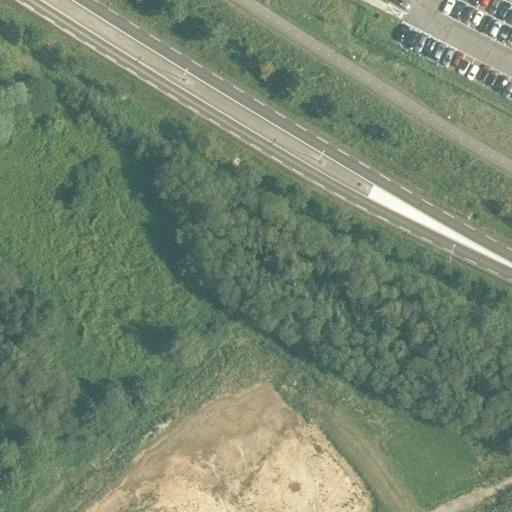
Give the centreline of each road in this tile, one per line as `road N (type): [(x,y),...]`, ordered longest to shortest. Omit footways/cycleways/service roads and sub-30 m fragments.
road 1 (residential): [(411,511),(313,394),(231,322),(0,184)]
road 2 (primary): [(30,0),(352,199),(444,229)]
road 3 (primary): [(444,229),(374,176),(82,0)]
